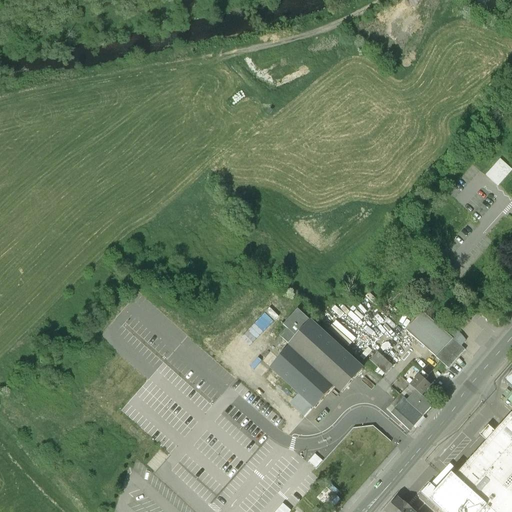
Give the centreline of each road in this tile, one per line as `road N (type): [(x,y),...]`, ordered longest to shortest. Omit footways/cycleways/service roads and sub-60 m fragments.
road 1 (primary): [(363,510),(511,337)]
road 2 (track): [(385,0),(330,26),(221,55)]
